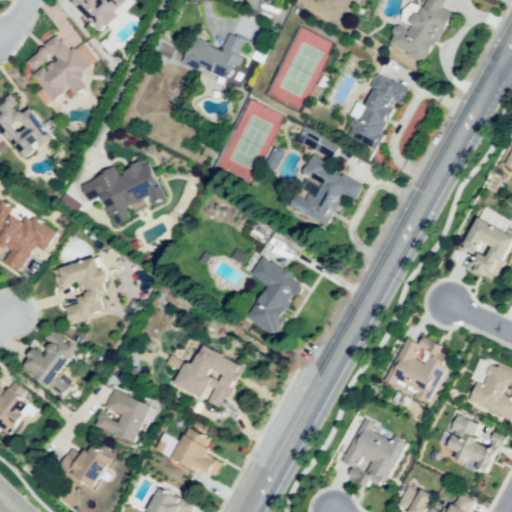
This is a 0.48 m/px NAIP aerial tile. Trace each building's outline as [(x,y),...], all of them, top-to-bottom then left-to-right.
[(131,0),(117,12),(120,15),(103,30),(77,0),(131,0)] [(426,0),(422,9),(414,5),(403,26),(395,23),(383,46),(422,67),(448,17),(437,11),(442,0),(426,0)] [(182,59),(233,82),(253,36),(228,25),(217,50),(191,38),(182,59)] [(30,59),(62,33),(92,70),(58,98),(41,78),(62,61),(58,56),(39,71),(30,59)] [(375,69),(342,129),(369,144),(392,102),(399,106),(409,88),(375,69)] [(0,121),(28,161),(61,138),(35,100),(30,103),(20,88),(0,101),(0,121)] [(299,143),(331,156),(337,142),(304,129),(299,143)] [(511,171),(501,166),(511,144),(511,171)] [(313,158),(366,184),(357,202),(341,194),(327,223),(288,204),(293,195),(303,200),(308,190),(315,194),(323,178),(307,170),(313,158)] [(115,162),(120,173),(149,161),(164,197),(154,201),(151,195),(125,206),(131,218),(119,223),(108,196),(86,205),(75,179),(115,162)] [(2,199),(0,202),(0,238),(13,246),(4,260),(22,270),(37,244),(49,251),(63,226),(29,207),(20,222),(9,216),(15,206),(2,199)] [(459,247),(476,217),(503,233),(505,228),(511,231),(511,238),(488,280),(467,268),(475,255),(482,260),(490,246),(477,239),(469,253),(459,247)] [(55,271),(105,257),(120,308),(72,321),(68,305),(83,301),(79,288),(61,293),(55,271)] [(260,257),(303,284),(272,332),(246,316),(267,284),(250,273),(260,257)] [(77,354),(51,389),(20,365),(35,346),(48,355),(55,346),(47,340),(54,330),(80,351),(77,354)] [(425,337),(421,344),(406,336),(381,381),(396,390),(400,381),(411,388),(405,398),(427,410),(452,366),(437,358),(443,347),(425,337)] [(182,381),(204,343),(246,368),(222,408),(212,402),(220,388),(212,383),(205,395),(182,381)] [(511,416),(510,421),(465,400),(473,382),(480,385),(490,364),(511,374),(511,372),(511,416)] [(114,387),(150,402),(134,439),(100,425),(105,415),(120,422),(124,414),(106,406),(114,387)] [(34,404),(9,436),(0,429),(0,391),(8,398),(14,389),(34,404)] [(501,438),(481,475),(454,460),(458,453),(441,444),(456,415),(477,426),(470,440),(479,445),(487,430),(501,438)] [(406,442),(381,486),(370,480),(365,489),(347,479),(351,471),(364,478),(373,463),(359,456),(353,468),(341,461),(364,420),(374,425),(370,430),(390,441),(393,435),(406,442)] [(191,421),(172,459),(197,472),(201,465),(217,473),(223,461),(209,454),(218,435),(191,421)] [(94,444),(86,457),(78,451),(67,468),(97,488),(116,459),(94,444)] [(406,487),(396,502),(406,509),(403,511),(422,511),(425,508),(421,506),(429,495),(416,487),(413,492),(406,487)] [(144,511),(159,488),(196,507),(193,511),(144,511)] [(428,511),(467,511),(474,501),(458,492),(445,511),(443,511),(432,505),(428,511)]
